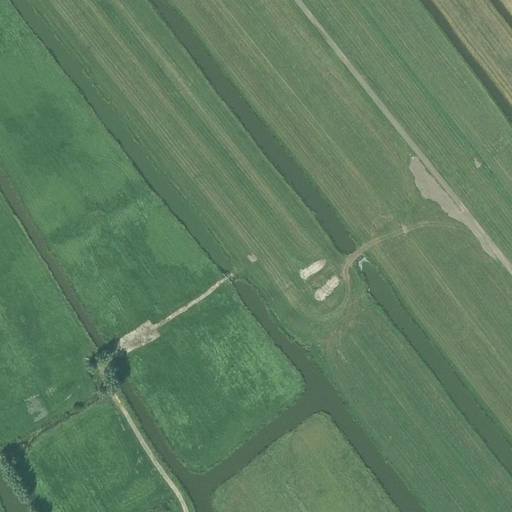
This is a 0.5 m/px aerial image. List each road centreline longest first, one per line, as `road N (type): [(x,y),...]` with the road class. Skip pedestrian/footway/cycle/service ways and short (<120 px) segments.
road 1 (track): [(511,274),(299,0)]
road 2 (track): [(185,511),(113,392)]
